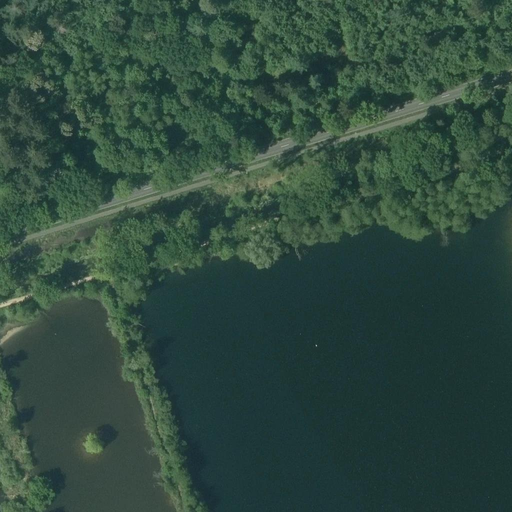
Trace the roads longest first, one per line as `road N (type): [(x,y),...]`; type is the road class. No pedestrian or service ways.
road 1 (secondary): [(0,235),(511,77)]
road 2 (track): [(108,270),(511,148)]
road 3 (track): [(225,165),(173,0)]
